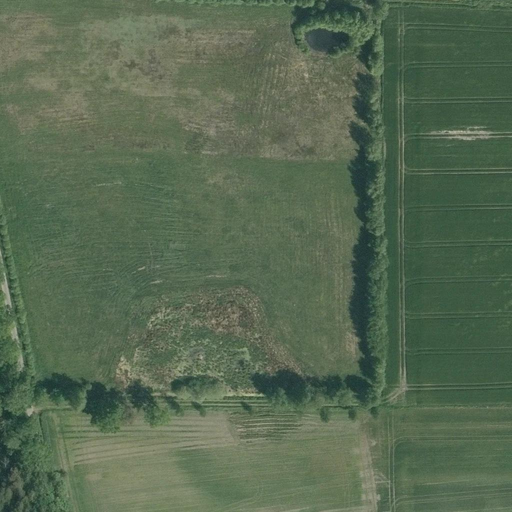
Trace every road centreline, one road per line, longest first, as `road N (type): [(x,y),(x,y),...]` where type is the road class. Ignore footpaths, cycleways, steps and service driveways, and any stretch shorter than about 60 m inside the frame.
road 1 (track): [(26,408),(397,400)]
road 2 (unclassified): [(46,511),(0,265)]
